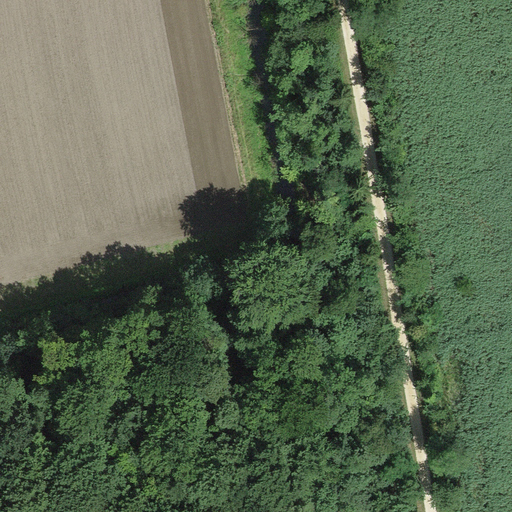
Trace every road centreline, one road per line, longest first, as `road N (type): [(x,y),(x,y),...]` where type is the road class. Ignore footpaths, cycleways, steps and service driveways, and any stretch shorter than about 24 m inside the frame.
road 1 (track): [(339,0),(429,511)]
road 2 (track): [(0,306),(275,226)]
